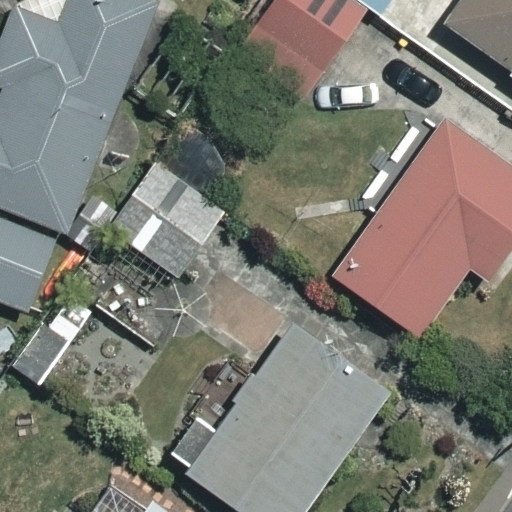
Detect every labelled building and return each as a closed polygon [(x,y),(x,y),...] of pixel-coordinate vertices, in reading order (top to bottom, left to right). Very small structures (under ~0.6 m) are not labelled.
[(162,14),(127,0),(7,0),(5,5),(22,12),(0,65),(0,308),(36,323),(162,14)] [(376,23),(345,0),(280,0),(240,55),(314,109),(376,23)] [(402,0),(362,0),(389,19),(402,0)] [(511,0),(474,0),(450,37),(511,78),(511,0)] [(511,278),(511,175),(450,131),(337,285),(423,348),(473,281),(497,299),(511,278)] [(230,225),(161,171),(110,233),(181,288),(230,225)] [(50,390),(79,342),(46,321),(16,369),(50,390)] [(317,511),(390,408),(292,340),(223,440),(200,424),(170,469),(231,511),(317,511)] [(154,511),(123,489),(106,511),(154,511)]
